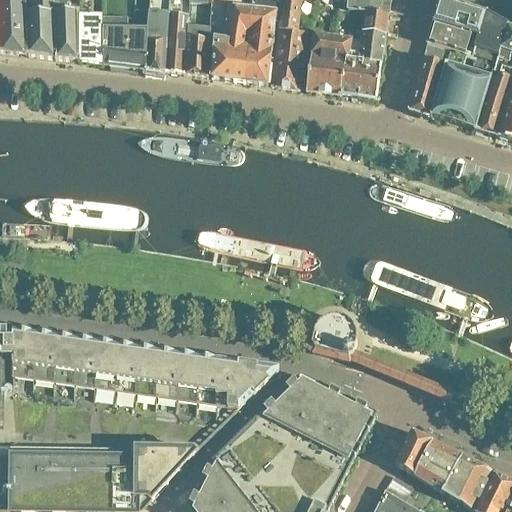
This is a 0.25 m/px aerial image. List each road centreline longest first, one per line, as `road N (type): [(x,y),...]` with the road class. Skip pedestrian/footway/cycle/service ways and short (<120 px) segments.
road 1 (residential): [(0,77),(388,130)]
road 2 (residential): [(388,130),(412,0)]
road 3 (residential): [(388,130),(511,164)]
